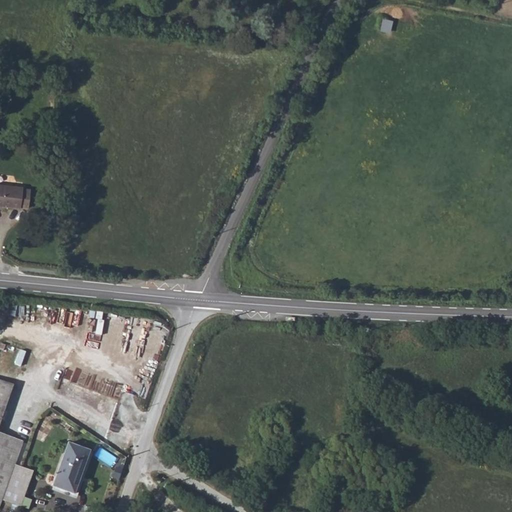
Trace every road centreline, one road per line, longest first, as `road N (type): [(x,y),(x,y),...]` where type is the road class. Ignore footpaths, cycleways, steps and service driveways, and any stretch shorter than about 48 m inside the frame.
road 1 (track): [(511,285),(463,295),(290,287),(251,259),(252,227),(341,42),(377,6)]
road 2 (unclassified): [(197,299),(343,0)]
road 3 (secondary): [(511,315),(197,299)]
road 4 (secondary): [(197,299),(0,280)]
road 5 (unclassified): [(197,299),(139,450)]
road 6 (track): [(389,0),(511,21)]
